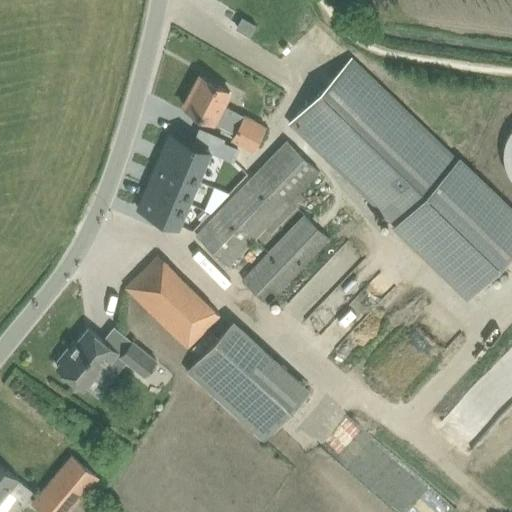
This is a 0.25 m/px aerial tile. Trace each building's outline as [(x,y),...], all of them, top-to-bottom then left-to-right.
[(243,16),(237,27),(251,35),(257,24),(243,16)] [(351,57),(289,121),(394,223),(393,224),(469,297),(511,251),(511,210),(457,158),(392,96),(351,57)] [(183,105),(201,115),(235,132),(232,138),(253,149),(265,126),(244,115),(241,120),(220,108),(229,90),(200,75),(183,105)] [(170,131),(140,207),(181,223),(211,146),(170,131)] [(511,138),(500,175),(511,179),(511,138)] [(287,140),(196,234),(229,266),(266,227),(271,233),(307,197),(300,191),(319,170),(287,140)] [(233,160),(238,148),(222,141),(217,153),(233,160)] [(201,220),(208,213),(203,208),(196,215),(201,220)] [(305,213),(243,278),(268,303),(330,237),(305,213)] [(349,249),(346,252),(340,247),(286,307),(304,323),(361,260),(349,249)] [(126,286),(140,300),(187,347),(219,314),(158,254),(126,286)] [(348,338),(350,291),(329,290),(327,337),(348,338)] [(234,319),(187,369),(264,439),(311,388),(234,319)] [(57,365),(72,378),(84,388),(104,364),(117,374),(126,362),(145,377),(157,361),(115,326),(104,340),(88,327),(70,349),(67,347),(58,358),(61,360),(57,365)] [(72,455),(32,501),(45,511),(68,511),(72,507),(79,511),(89,511),(98,502),(93,498),(105,483),(72,455)] [(0,503),(10,491),(24,501),(33,489),(0,463),(0,503)]
